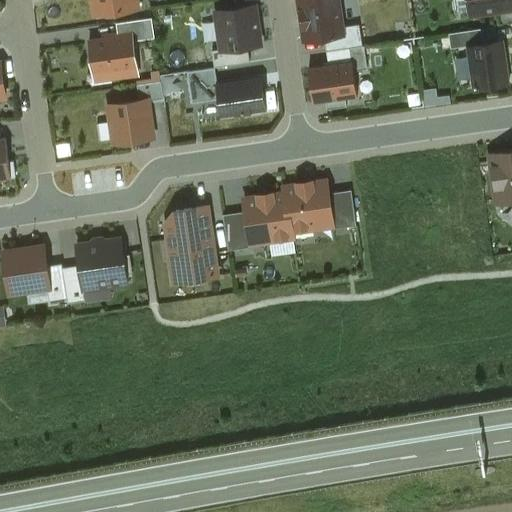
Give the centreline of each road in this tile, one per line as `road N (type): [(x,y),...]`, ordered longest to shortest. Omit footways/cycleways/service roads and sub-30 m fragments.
road 1 (trunk): [(511,415),(0,501)]
road 2 (trunk): [(78,511),(511,438)]
road 3 (residential): [(301,145),(160,168),(129,197),(50,209)]
road 4 (residential): [(50,209),(12,0)]
road 5 (residential): [(511,116),(301,145)]
road 6 (residential): [(279,0),(301,145)]
